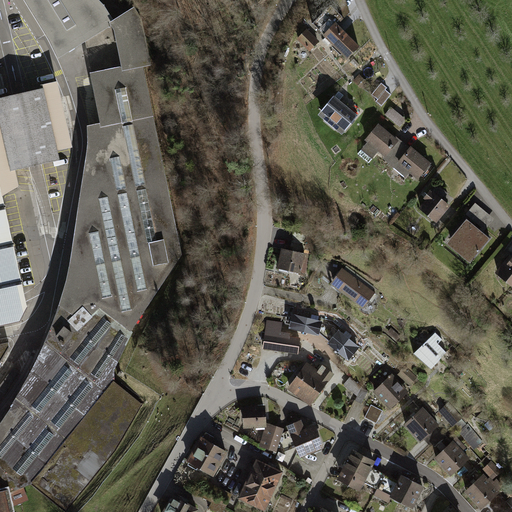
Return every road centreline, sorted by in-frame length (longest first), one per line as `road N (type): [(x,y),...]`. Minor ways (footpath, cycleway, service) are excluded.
road 1 (residential): [(288,0),(258,56),(252,98),(262,251),(220,394)]
road 2 (residential): [(356,0),(447,148),(511,227)]
road 3 (residential): [(220,394),(174,456),(146,511)]
road 4 (residential): [(343,432),(259,390),(220,394)]
